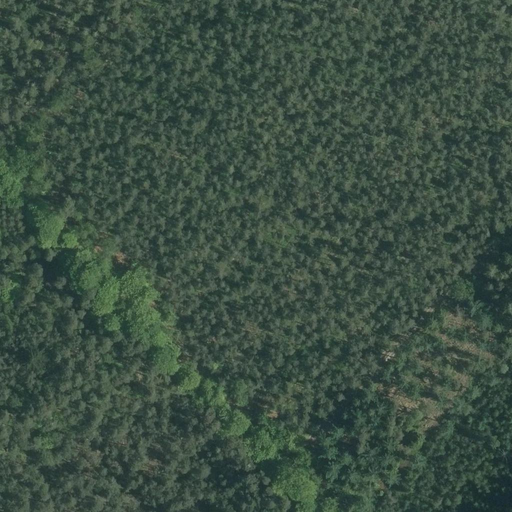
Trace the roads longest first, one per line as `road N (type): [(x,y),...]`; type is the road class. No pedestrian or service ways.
road 1 (track): [(0,156),(335,511)]
road 2 (track): [(511,228),(284,457)]
